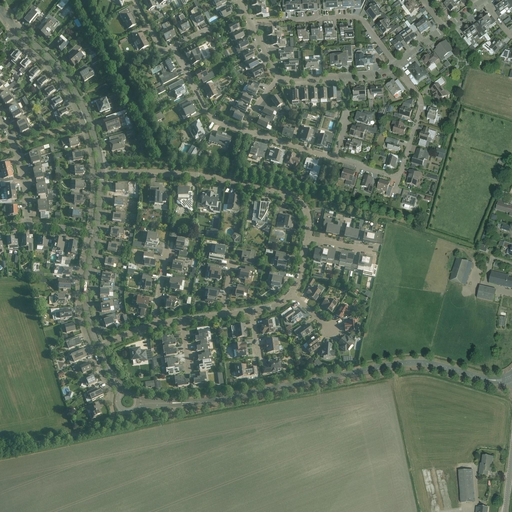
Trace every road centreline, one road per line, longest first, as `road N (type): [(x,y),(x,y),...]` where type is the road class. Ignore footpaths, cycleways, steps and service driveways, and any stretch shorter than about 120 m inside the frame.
road 1 (tertiary): [(180,403),(400,363),(489,379)]
road 2 (residential): [(307,239),(306,212),(291,196),(196,176),(101,174)]
road 3 (residential): [(89,233),(93,166),(83,126),(52,74),(11,35)]
road 4 (tertiary): [(101,174),(74,91),(15,29)]
road 5 (residential): [(395,64),(357,17),(250,21)]
road 6 (residential): [(108,386),(76,314),(89,233)]
road 7 (residential): [(398,176),(419,100),(395,64)]
road 8 (residential): [(395,64),(371,76),(278,77)]
